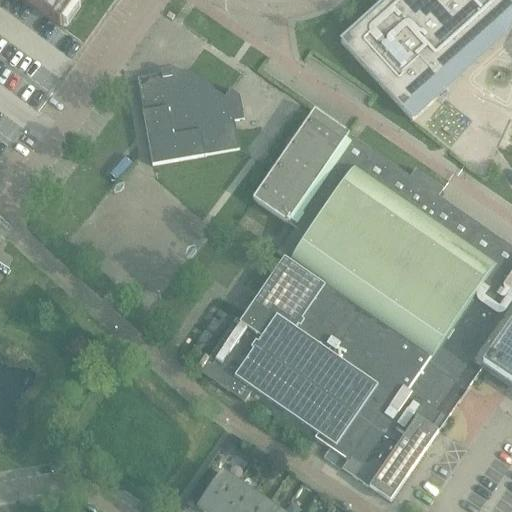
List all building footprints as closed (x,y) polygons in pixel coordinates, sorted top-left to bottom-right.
[(28,0),(26,3),(60,28),(80,0),(28,0)] [(411,124),(412,123),(446,92),(439,80),(511,13),(511,8),(504,0),(389,0),(339,45),(411,124)] [(141,115),(151,169),(205,159),(238,153),(232,123),(243,121),(239,98),(230,92),(223,101),(184,73),(183,73),(136,82),(142,114),(141,115)] [(254,304),(244,317),(239,325),(235,322),(222,340),(217,348),(207,362),(204,361),(197,370),(200,372),(199,374),(242,404),(243,405),(252,393),(256,396),(316,437),(313,441),(322,447),(328,452),(346,464),(341,471),(390,504),(436,436),(447,420),(438,413),(475,360),(511,305),(511,252),(437,200),(442,193),(414,173),(408,181),(354,143),(347,138),(313,115),(252,203),(284,226),(292,232),(278,253),(275,257),(282,262),(254,304)] [(511,305),(475,360),(483,365),(482,367),(483,367),(482,368),(483,369),(511,389),(511,305)] [(230,437),(221,449),(233,457),(240,446),(241,445),(230,437)] [(196,511),(198,511),(218,511),(236,486),(221,476),(196,511)] [(236,486),(218,511),(240,511),(251,496),(236,486)] [(251,496),(240,511),(262,511),(266,506),(251,496)]
